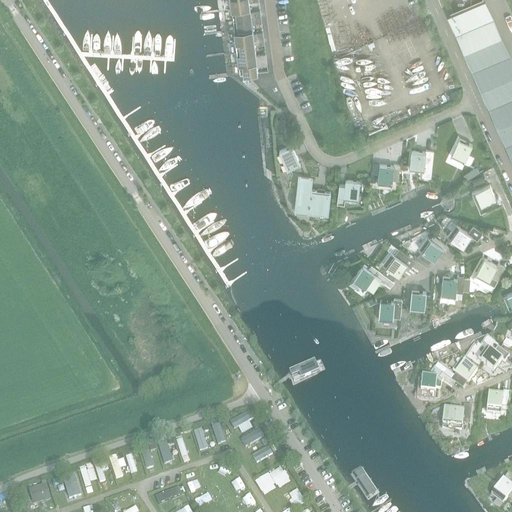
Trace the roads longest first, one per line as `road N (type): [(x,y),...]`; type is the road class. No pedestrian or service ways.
road 1 (residential): [(260,391),(4,0)]
road 2 (residential): [(476,102),(342,161),(325,159),(282,77),(270,0)]
road 3 (residential): [(260,391),(0,488)]
road 4 (residential): [(335,511),(260,391)]
road 5 (residential): [(395,288),(511,236)]
